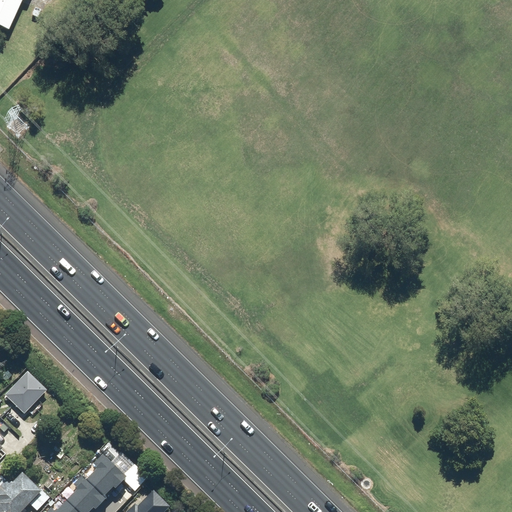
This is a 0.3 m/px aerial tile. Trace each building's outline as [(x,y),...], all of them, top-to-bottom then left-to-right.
[(27,0),(0,0),(0,27),(9,31),(22,1),(26,3),(27,0)] [(32,371),(9,394),(28,413),(51,390),(32,371)] [(130,477),(106,454),(98,463),(102,466),(90,478),(108,495),(117,487),(118,488),(130,477)] [(0,507),(5,511),(23,511),(46,490),(27,472),(16,483),(11,478),(0,489),(0,507)] [(90,478),(87,474),(78,483),(82,487),(70,499),(83,511),(92,511),(97,507),(99,509),(110,497),(108,495),(90,478)] [(137,508),(134,504),(126,511),(163,511),(170,506),(154,491),(137,508)] [(54,507),(49,511),(83,511),(70,499),(58,510),(54,507)]
